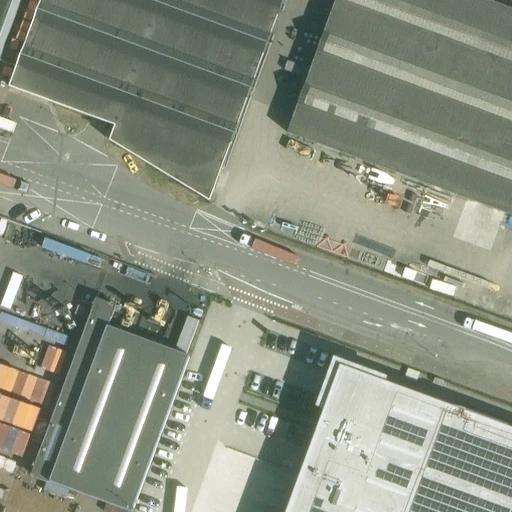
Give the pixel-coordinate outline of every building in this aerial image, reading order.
[(0,0),(0,61),(22,0),(0,0)] [(211,203),(285,0),(42,0),(10,88),(116,127),(110,142),(211,203)] [(511,11),(482,0),(337,0),(288,134),(511,216),(511,11)] [(133,511),(191,358),(110,328),(117,307),(97,300),(32,475),(51,482),(50,484),(127,511),(133,511)] [(511,511),(511,430),(339,367),(324,405),(327,406),(301,477),(287,511),(511,511)]
